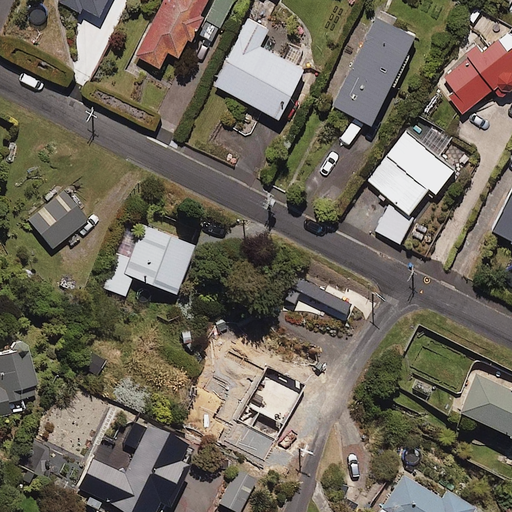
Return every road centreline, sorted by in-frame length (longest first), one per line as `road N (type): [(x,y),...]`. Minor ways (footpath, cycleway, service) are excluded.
road 1 (residential): [(410,287),(0,81)]
road 2 (residential): [(301,511),(344,391),(410,287)]
